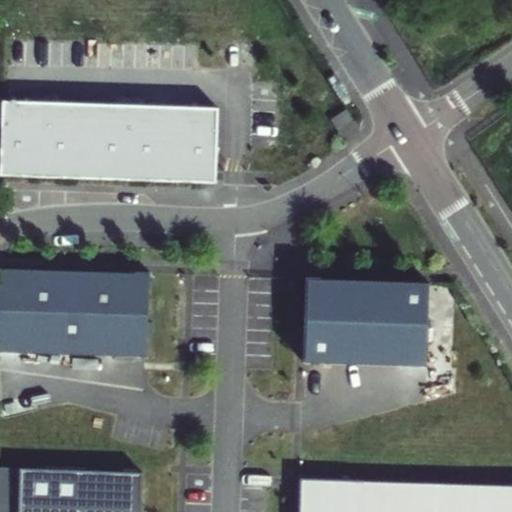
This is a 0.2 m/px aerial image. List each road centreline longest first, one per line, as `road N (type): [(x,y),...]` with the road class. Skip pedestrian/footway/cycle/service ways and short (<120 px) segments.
road 1 (residential): [(411,134),(311,194),(236,220),(101,216),(0,229)]
road 2 (secondary): [(511,296),(411,134)]
road 3 (secondary): [(411,134),(327,0)]
road 4 (residential): [(511,67),(411,134)]
